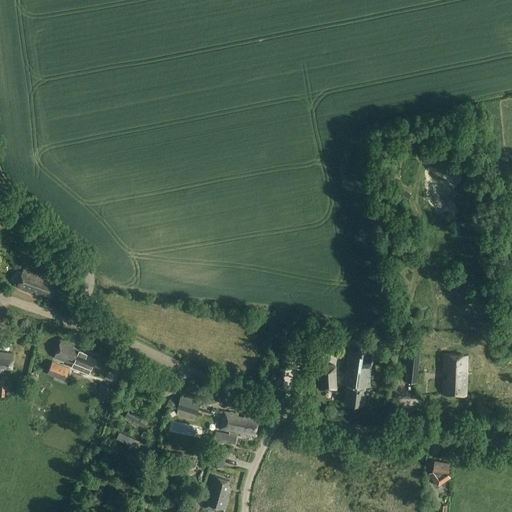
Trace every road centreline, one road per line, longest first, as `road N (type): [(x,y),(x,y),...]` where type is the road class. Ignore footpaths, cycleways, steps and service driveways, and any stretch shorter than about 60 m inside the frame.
road 1 (unclassified): [(511,444),(280,413)]
road 2 (unclassified): [(280,413),(77,324)]
road 3 (unclassified): [(77,324),(82,271),(0,183)]
road 4 (unknown): [(143,511),(177,366)]
